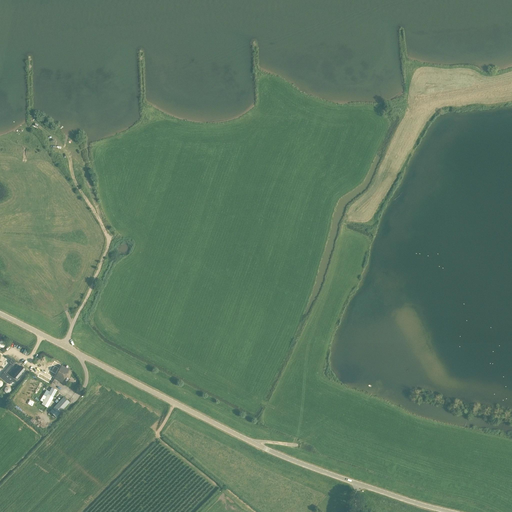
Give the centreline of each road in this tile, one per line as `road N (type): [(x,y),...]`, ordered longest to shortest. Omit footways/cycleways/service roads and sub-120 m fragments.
road 1 (unclassified): [(450,511),(284,458),(0,314)]
road 2 (track): [(64,346),(109,242),(70,157)]
